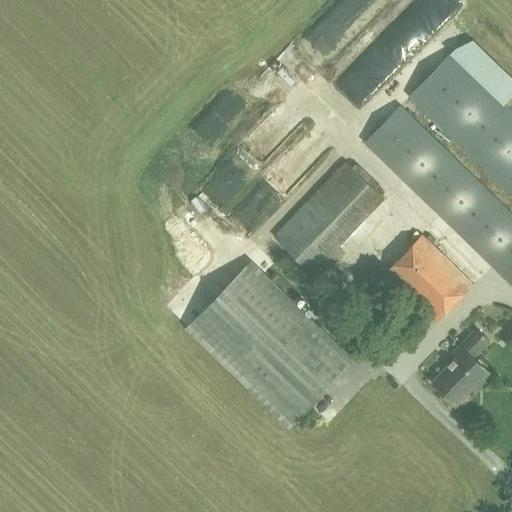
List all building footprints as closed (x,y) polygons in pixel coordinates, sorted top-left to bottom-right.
[(511,193),(511,109),(452,52),(410,95),(511,193)] [(364,76),(333,91),(314,53),(294,62),(319,113),(337,104),(341,112),(374,96),(364,76)] [(511,282),(511,215),(400,106),(366,141),(511,282)] [(319,280),(345,252),(339,247),(386,198),(346,160),(273,236),(319,280)] [(437,323),(474,284),(423,234),(385,272),(416,302),(396,323),(406,333),(426,312),(437,323)] [(291,426),(353,361),(250,262),(187,327),(291,426)] [(475,389),(491,373),(473,356),(489,340),(476,328),(451,354),(456,358),(433,382),(456,404),(473,387),(475,389)]
